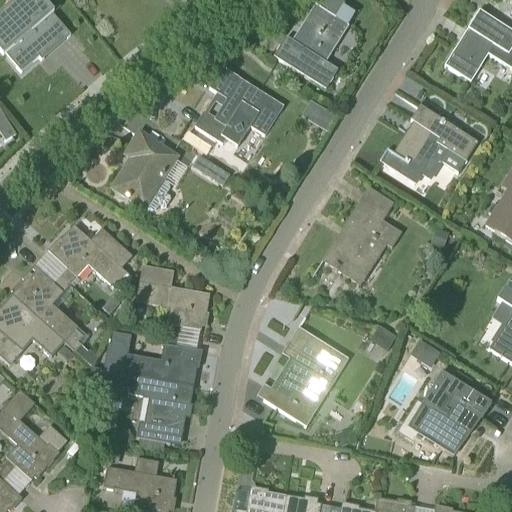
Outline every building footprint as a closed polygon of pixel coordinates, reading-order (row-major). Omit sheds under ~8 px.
[(0,57),(2,60),(5,58),(20,76),(38,60),(41,63),(44,61),(39,56),(45,51),(49,56),(70,38),(50,15),(51,14),(39,0),(18,0),(0,16),(0,57)] [(348,29),(346,28),(353,17),(326,0),(319,0),(314,8),(300,30),(303,32),(294,47),(285,41),(273,61),(325,93),(338,74),(325,66),(348,29)] [(470,86),(487,58),(511,73),(511,35),(511,36),(478,15),(467,33),(469,34),(463,44),(461,43),(444,69),(470,86)] [(264,139),(283,109),(221,71),(209,91),(225,101),(226,100),(229,102),(224,111),(222,110),(214,122),(204,115),(194,130),(222,147),(225,142),(237,149),(249,129),(264,139)] [(309,106),(302,122),(329,133),(335,117),(309,106)] [(476,146),(455,133),(419,110),(410,124),(415,128),(409,137),(407,136),(392,160),(384,155),(378,165),(413,187),(420,177),(428,183),(439,166),(457,177),(476,146)] [(4,125),(0,127),(0,142),(1,144),(12,138),(4,125)] [(193,150),(197,144),(199,141),(188,135),(182,143),(193,150)] [(142,211),(144,208),(150,211),(153,211),(156,206),(161,209),(164,209),(168,203),(167,200),(161,197),(166,190),(164,187),(159,184),(174,160),(138,137),(125,158),(135,164),(130,172),(127,170),(113,193),(125,200),(124,202),(128,204),(129,202),(142,211)] [(193,150),(201,155),(205,149),(197,144),(193,150)] [(511,171),(500,191),(506,195),(484,230),(511,247),(511,171)] [(226,179),(216,173),(209,184),(219,190),(226,179)] [(390,251),(400,236),(360,211),(342,238),(339,236),(311,281),(312,281),(323,264),(356,285),(372,259),(377,262),(385,248),(390,251)] [(59,279),(69,288),(77,279),(74,277),(84,267),(112,292),(115,288),(126,276),(121,272),(132,260),(101,232),(90,244),(73,229),(55,250),(56,251),(50,258),(65,272),(59,279)] [(430,246),(441,250),(446,237),(435,233),(430,246)] [(167,326),(164,338),(178,341),(180,331),(200,334),(204,316),(206,317),(209,298),(170,292),(173,276),(142,270),(136,306),(172,312),(169,326),(167,326)] [(82,340),(74,333),(76,331),(49,306),(59,295),(61,297),(69,288),(59,279),(52,287),(37,273),(24,286),(23,285),(11,298),(64,345),(74,355),(80,349),(77,346),(82,340)] [(126,276),(115,288),(125,297),(132,282),(126,276)] [(511,314),(488,353),(511,368),(511,290),(506,286),(495,303),(511,314)] [(0,360),(9,368),(31,343),(50,360),(64,345),(11,298),(0,310),(0,360)] [(263,404),(305,430),(347,363),(299,332),(305,322),(304,321),(286,350),(297,357),(292,364),(289,361),(263,404)] [(394,339),(377,329),(368,342),(385,353),(394,339)] [(195,363),(197,354),(176,350),(178,341),(164,338),(162,349),(165,349),(163,364),(126,357),(129,339),(112,336),(110,348),(107,348),(103,373),(193,389),(197,363),(195,363)] [(438,356),(418,344),(409,358),(430,370),(438,356)] [(62,349),(57,356),(67,364),(72,358),(62,349)] [(87,354),(81,361),(92,370),(96,359),(89,352),(87,354)] [(135,441),(150,444),(170,448),(170,447),(160,445),(164,422),(184,425),(187,407),(189,408),(193,389),(103,373),(92,372),(84,387),(103,398),(106,394),(147,401),(143,427),(138,426),(135,441)] [(441,375),(430,393),(408,427),(453,456),(454,456),(478,419),(481,421),(490,407),(441,375)] [(0,465),(0,470),(9,478),(16,471),(31,484),(43,471),(45,473),(59,457),(57,455),(66,445),(48,429),(37,441),(19,425),(34,408),(20,396),(0,418),(0,434),(15,449),(0,465)] [(352,447),(348,435),(336,439),(340,451),(352,447)] [(117,466),(119,454),(104,451),(102,464),(117,466)] [(133,511),(168,511),(170,501),(173,502),(176,483),(155,480),(158,466),(135,461),(133,476),(106,471),(102,490),(139,497),(136,511),(134,511),(133,511)] [(9,478),(0,470),(0,511),(9,511),(13,508),(11,506),(17,499),(2,486),(9,478)] [(282,511),(285,499),(258,494),(258,497),(249,495),(246,511),(282,511)] [(319,511),(320,508),(303,505),(303,502),(285,499),(282,511),(319,511)] [(413,511),(414,511),(396,508),(396,505),(376,502),(373,511),(413,511)]
